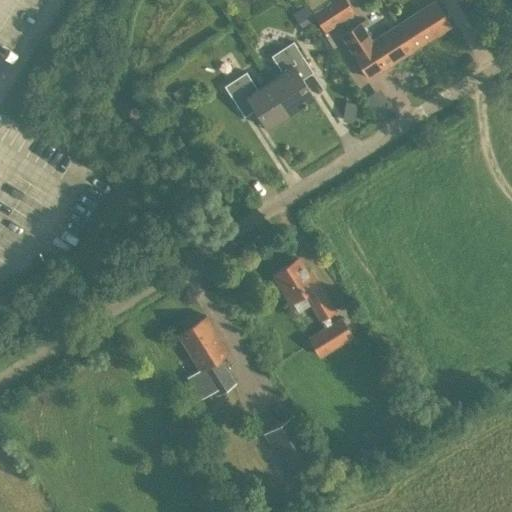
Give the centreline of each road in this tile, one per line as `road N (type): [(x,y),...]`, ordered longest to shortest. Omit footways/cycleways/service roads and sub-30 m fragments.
road 1 (unclassified): [(103,317),(511,58)]
road 2 (track): [(0,382),(103,317)]
